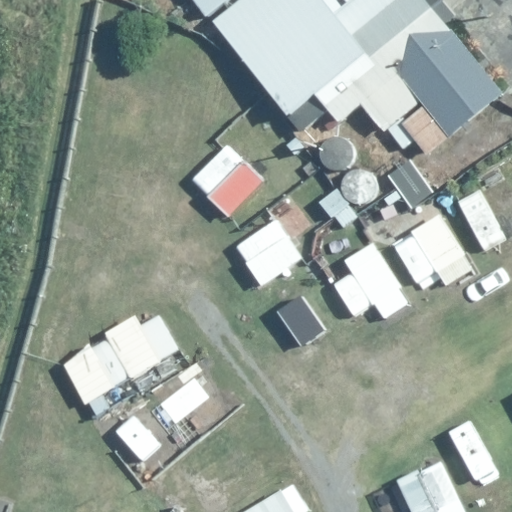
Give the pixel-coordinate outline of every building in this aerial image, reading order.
[(427,156),(505,94),(446,24),(456,16),(443,0),(192,0),(206,18),(223,4),(227,8),(211,21),(299,134),(328,110),(339,124),(361,106),(384,133),(387,130),(402,150),(414,141),(427,156)] [(228,139),(191,179),(229,215),(267,175),(228,139)] [(483,188),(459,201),(483,245),(507,232),(483,188)] [(447,287),(477,267),(437,201),(413,216),(417,223),(391,239),(421,285),(439,274),(447,287)] [(275,210),(231,239),(262,285),(305,256),(275,210)] [(331,283),(351,314),(374,300),(384,315),(410,298),(373,240),(345,258),(352,269),(331,283)] [(87,338),(111,384),(182,347),(158,301),(87,338)] [(182,383),(147,407),(174,447),(209,423),(182,383)] [(471,412),(445,427),(463,459),(490,444),(471,412)] [(237,439),(198,464),(225,506),(264,481),(237,439)] [(441,449),(394,478),(413,510),(460,481),(441,449)] [(302,511),(311,507),(292,474),(227,511),(302,511)]
